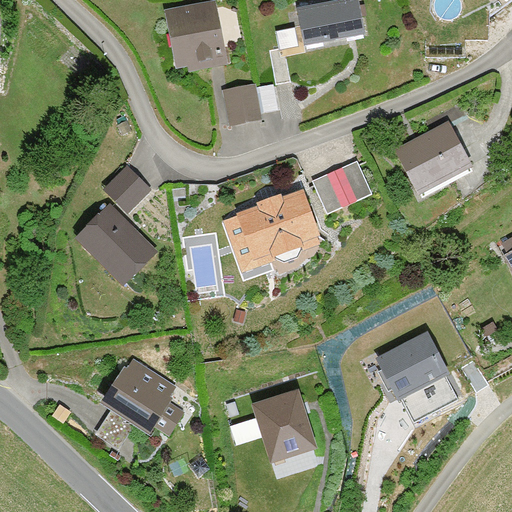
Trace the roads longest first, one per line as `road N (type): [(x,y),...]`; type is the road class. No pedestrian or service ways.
road 1 (residential): [(511,42),(427,95),(225,168),(200,169),(163,144),(122,63),(62,0)]
road 2 (tertiary): [(0,403),(116,511)]
road 3 (residential): [(421,511),(511,404)]
